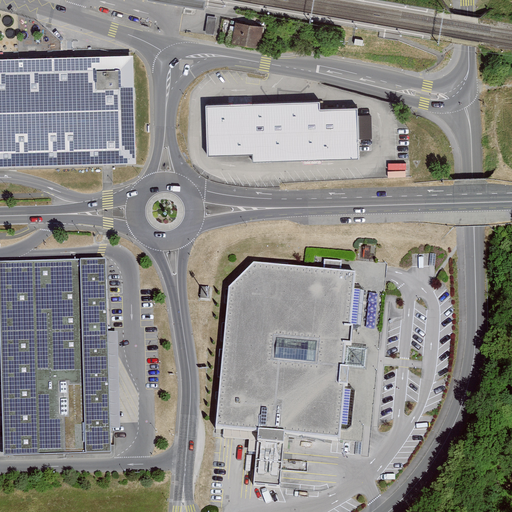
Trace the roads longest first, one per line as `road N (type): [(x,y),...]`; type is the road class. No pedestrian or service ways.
road 1 (tertiary): [(388,511),(442,446),(472,371),(471,143),(457,91)]
road 2 (tertiary): [(457,91),(435,97),(217,55),(175,61)]
road 3 (primary): [(296,206),(511,200)]
road 4 (tertiary): [(177,294),(189,372),(183,480)]
road 5 (unclassified): [(14,0),(150,43),(175,61)]
